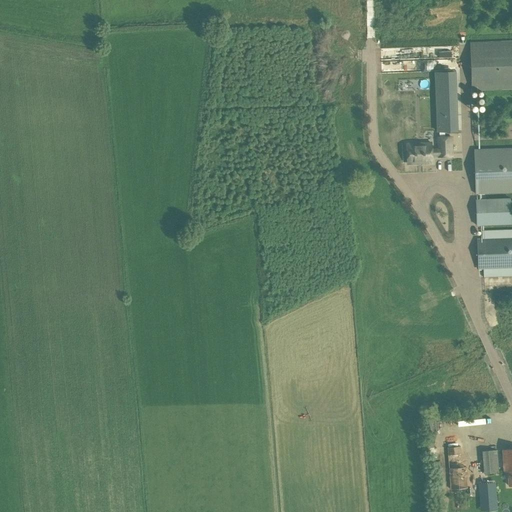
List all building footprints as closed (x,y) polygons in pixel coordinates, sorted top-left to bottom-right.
[(511,42),(471,43),(472,88),(511,86),(511,42)] [(456,130),(454,71),(436,72),(438,131),(443,131),(456,130)] [(432,162),(431,155),(438,155),(438,156),(452,156),(451,137),(438,137),(438,149),(431,149),(431,142),(406,143),(407,163),(432,162)] [(511,192),(511,147),(474,149),(476,194),(511,192)] [(476,225),(510,224),(510,199),(476,199),(476,225)] [(511,275),(511,229),(482,231),(482,239),(477,239),(478,269),(483,269),(483,277),(511,275)] [(511,333),(497,335),(498,347),(511,345),(511,333)] [(463,347),(484,400),(493,397),(471,343),(463,347)] [(492,413),(496,436),(508,434),(504,411),(492,413)] [(465,481),(457,440),(441,442),(448,484),(465,481)] [(480,467),(494,467),(494,444),(480,444),(480,467)] [(511,448),(501,449),(503,471),(507,471),(508,485),(511,485),(511,448)] [(495,482),(478,483),(480,503),(496,502),(495,482)]
